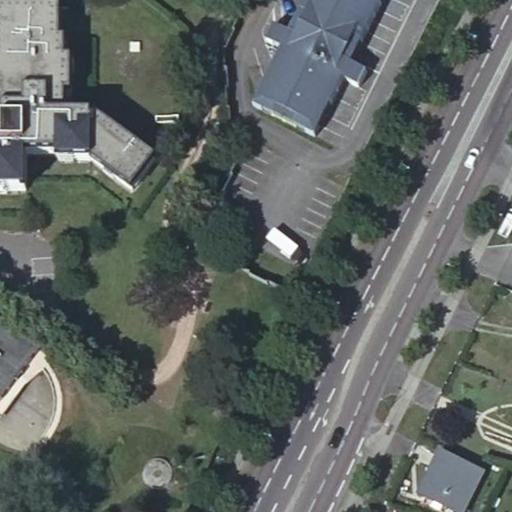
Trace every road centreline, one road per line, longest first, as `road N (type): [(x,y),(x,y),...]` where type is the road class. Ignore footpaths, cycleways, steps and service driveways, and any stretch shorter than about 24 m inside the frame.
road 1 (secondary): [(511,5),(253,511)]
road 2 (secondary): [(306,511),(511,87)]
